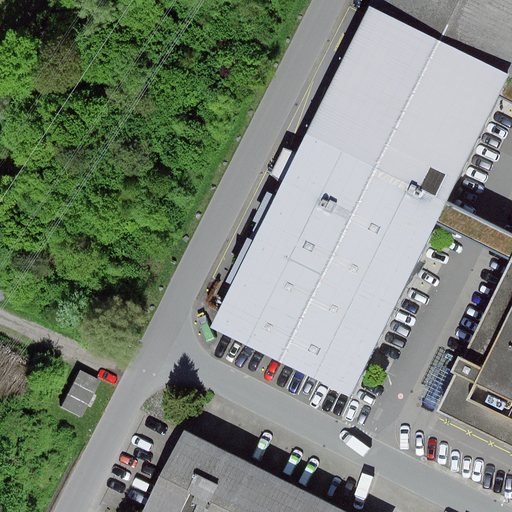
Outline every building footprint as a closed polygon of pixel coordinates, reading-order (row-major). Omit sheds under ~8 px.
[(511,0),(381,0),(378,8),(511,71),(511,0)] [(511,102),(511,71),(378,8),(223,332),(369,402),(511,102)] [(511,274),(443,413),(511,446),(511,274)] [(61,405),(81,416),(102,379),(82,368),(61,405)] [(373,511),(204,426),(160,511),(373,511)]
